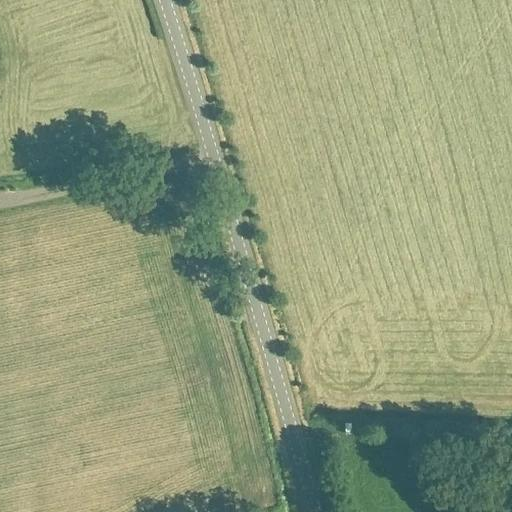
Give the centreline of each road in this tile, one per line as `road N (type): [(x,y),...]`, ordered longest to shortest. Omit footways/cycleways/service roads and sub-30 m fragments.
road 1 (tertiary): [(309,511),(163,0)]
road 2 (track): [(214,158),(0,203)]
